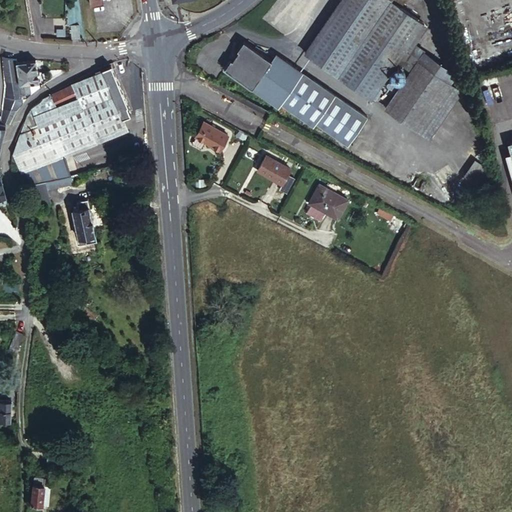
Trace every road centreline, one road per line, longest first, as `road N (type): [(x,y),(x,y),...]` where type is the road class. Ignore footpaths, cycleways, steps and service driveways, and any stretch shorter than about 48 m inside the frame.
road 1 (tertiary): [(158,65),(192,511)]
road 2 (unclassified): [(511,269),(158,65)]
road 3 (unclassified): [(13,202),(3,166),(13,126),(93,52)]
